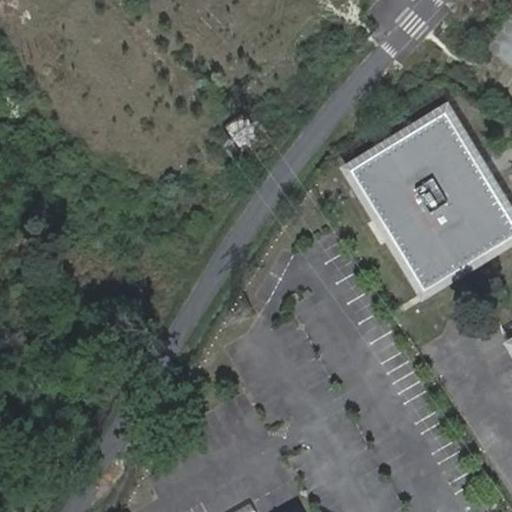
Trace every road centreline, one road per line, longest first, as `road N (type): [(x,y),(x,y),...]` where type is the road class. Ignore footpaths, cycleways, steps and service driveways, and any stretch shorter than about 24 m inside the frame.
road 1 (unclassified): [(429,0),(280,176),(77,511)]
road 2 (unknown): [(461,511),(334,288),(315,278),(289,295),(273,334),(318,428)]
road 3 (unknown): [(318,428),(186,511)]
